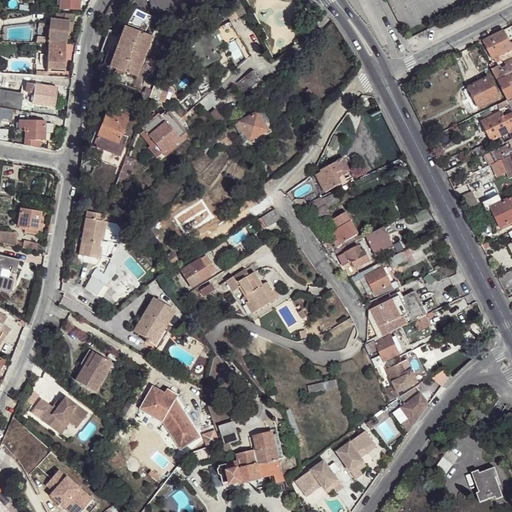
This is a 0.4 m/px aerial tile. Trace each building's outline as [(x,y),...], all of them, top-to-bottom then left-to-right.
[(81,9),(80,0),(60,0),(60,5),(60,8),(81,9)] [(115,0),(111,6),(109,11),(114,14),(118,8),(123,12),(129,3),(123,0),(115,0)] [(135,0),(132,6),(153,15),(153,12),(150,0),(135,0)] [(150,0),(153,12),(203,2),(202,0),(150,0)] [(69,20),(55,19),(49,19),(49,43),(67,43),(68,30),(69,20)] [(213,37),(216,35),(220,33),(215,23),(206,29),(206,30),(200,34),(199,32),(188,39),(192,47),(189,49),(194,57),(197,55),(200,60),(204,68),(212,63),(210,61),(219,56),(215,48),(219,46),(213,37)] [(152,36),(127,27),(113,68),(138,77),(152,36)] [(182,42),(188,39),(182,28),(176,31),(182,42)] [(114,57),(122,34),(109,30),(101,52),(114,57)] [(511,47),(504,30),(485,40),(493,58),(498,56),(499,59),(502,61),(511,56),(511,47)] [(169,38),(163,35),(159,43),(166,46),(169,38)] [(222,44),(216,35),(213,37),(219,46),(222,44)] [(66,71),(67,43),(49,43),(48,53),(48,70),(66,71)] [(478,68),(472,56),(463,60),(469,72),(478,68)] [(490,65),(497,79),(503,76),(511,72),(511,60),(505,63),(507,68),(501,71),(499,66),(495,67),(492,64),(490,65)] [(158,78),(164,82),(167,72),(159,68),(156,78),(158,78)] [(234,88),(246,100),(263,83),(254,73),(252,72),(251,72),(234,88)] [(499,83),(507,100),(511,97),(511,93),(510,90),(511,88),(511,74),(504,79),(503,76),(497,79),(499,83)] [(46,81),(47,75),(36,75),(35,83),(43,84),(43,81),(46,81)] [(473,96),(478,107),(498,97),(488,77),(469,87),(473,96)] [(158,78),(150,96),(164,102),(171,84),(164,82),(158,78)] [(21,92),(0,89),(0,105),(22,109),(23,101),(33,103),(34,93),(26,92),(28,82),(23,82),(21,92)] [(34,93),(35,83),(28,82),(26,92),(34,93)] [(43,84),(35,83),(34,93),(33,103),(55,106),(58,87),(50,85),(49,85),(48,85),(43,84)] [(142,91),(141,94),(148,97),(151,89),(146,87),(144,91),(142,91)] [(472,110),(478,107),(473,96),(469,87),(462,90),(467,99),(472,110)] [(250,96),(254,105),(268,99),(264,90),(250,96)] [(507,100),(497,105),(499,109),(509,104),(508,102),(507,100)] [(303,106),(310,118),(317,115),(310,102),(303,106)] [(154,114),(162,106),(161,104),(152,112),(154,114)] [(11,122),(13,109),(0,106),(0,122),(1,123),(1,120),(11,122)] [(116,144),(123,147),(127,136),(121,134),(130,111),(122,107),(120,112),(107,107),(93,146),(112,153),(116,144)] [(263,110),(257,113),(263,124),(269,121),(263,110)] [(186,132),(168,112),(162,117),(159,114),(153,118),(144,127),(165,151),(186,132)] [(510,133),(511,135),(511,113),(504,117),(501,112),(482,122),(486,130),(492,141),(510,133)] [(263,124),(257,113),(240,123),(246,132),(250,140),(267,130),(263,124)] [(26,138),(37,139),(46,139),(46,132),(47,123),(47,122),(27,120),(27,130),(26,138)] [(250,140),(246,132),(241,135),(245,142),(250,140)] [(223,133),(218,135),(223,143),(225,145),(229,143),(223,133)] [(25,144),(42,147),(42,143),(37,142),(37,139),(26,138),(25,144)] [(494,143),(497,148),(504,144),(501,139),(494,143)] [(119,156),(123,147),(116,144),(112,153),(119,156)] [(511,146),(508,148),(506,145),(485,156),(490,165),(499,162),(505,172),(510,171),(511,175),(511,146)] [(83,152),(81,172),(90,181),(98,157),(83,152)] [(462,162),(458,155),(448,160),(451,167),(462,162)] [(344,158),(338,162),(344,174),(351,171),(344,158)] [(129,162),(124,160),(117,179),(122,180),(129,162)] [(344,174),(338,162),(323,168),(325,170),(321,173),(323,177),(321,178),(331,189),(342,184),(341,182),(338,176),(344,174)] [(341,182),(342,184),(347,181),(344,174),(338,176),(341,182)] [(471,191),(462,196),(468,209),(478,204),(471,191)] [(499,196),(484,203),(487,210),(487,211),(491,209),(491,208),(502,202),(499,196)] [(323,199),(310,205),(318,222),(331,216),(323,199)] [(511,205),(509,199),(502,202),(491,208),(491,209),(494,214),(501,228),(511,222),(511,205)] [(24,208),(39,211),(41,204),(25,201),(24,208)] [(24,227),(38,229),(42,212),(39,211),(24,208),(23,208),(19,226),(24,227)] [(268,227),(281,219),(275,209),(262,217),(268,227)] [(487,211),(487,210),(485,210),(489,217),(494,214),(491,209),(487,211)] [(342,245),(360,236),(348,214),(333,222),(338,230),(341,235),(340,236),(337,237),(339,240),(342,245)] [(262,217),(255,221),(261,231),(268,227),(262,217)] [(85,253),(83,263),(101,267),(103,255),(100,254),(105,222),(87,219),(81,252),(85,253)] [(0,242),(10,245),(13,232),(0,228),(0,242)] [(371,235),(367,237),(376,257),(395,248),(385,228),(378,231),(371,235)] [(20,247),(47,253),(48,246),(21,240),(20,247)] [(338,251),(340,255),(345,266),(353,262),(356,268),(370,261),(365,250),(362,252),(360,246),(355,248),(353,244),(343,249),(341,250),(338,251)] [(338,246),(327,251),(330,255),(338,251),(341,250),(339,245),(338,246)] [(168,258),(175,268),(181,264),(174,254),(168,258)] [(405,263),(401,254),(390,259),(386,261),(391,271),(405,263)] [(205,257),(200,261),(211,277),(216,273),(215,270),(208,258),(205,257)] [(211,277),(200,261),(191,267),(193,269),(188,273),(196,286),(211,277)] [(0,273),(2,268),(16,272),(17,267),(0,262),(0,287),(10,291),(14,280),(0,275),(0,273)] [(107,270),(103,269),(101,276),(112,279),(115,266),(108,264),(107,270)] [(356,276),(350,279),(352,283),(359,279),(364,277),(372,292),(376,298),(383,295),(396,288),(393,283),(388,285),(379,265),(372,268),(356,276)] [(0,275),(14,280),(16,272),(2,268),(0,273),(0,275)] [(243,289),(260,278),(256,272),(251,275),(247,270),(229,282),(236,292),(242,288),(243,289)] [(186,281),(181,273),(177,277),(182,284),(186,281)] [(369,293),(372,292),(364,277),(359,279),(366,294),(369,293)] [(265,286),(260,278),(243,289),(247,296),(251,302),(248,303),(256,315),(273,303),(263,287),(265,286)] [(207,290),(213,294),(217,288),(210,284),(207,290)] [(268,284),(265,286),(263,287),(273,303),(278,300),(268,284)] [(389,325),(392,331),(428,315),(416,290),(404,296),(393,301),(396,307),(394,307),(399,320),(389,325)] [(392,299),(393,301),(404,296),(402,291),(379,301),(381,304),(392,299)] [(365,304),(373,299),(369,293),(366,294),(361,297),(365,304)] [(328,301),(335,319),(346,314),(339,297),(328,301)] [(133,331),(144,338),(154,343),(166,324),(174,311),(154,298),(133,331)] [(373,318),(382,336),(392,331),(389,325),(399,320),(394,307),(396,307),(393,301),(392,299),(381,304),(379,305),(380,308),(375,310),(378,315),(373,318)] [(370,310),(373,318),(378,315),(375,310),(380,308),(379,305),(370,310)] [(0,332),(4,326),(8,318),(0,313),(0,341),(4,335),(0,332)] [(415,322),(418,331),(431,326),(427,317),(415,322)] [(154,343),(144,338),(141,343),(155,352),(171,327),(166,324),(154,343)] [(11,330),(4,326),(0,332),(4,335),(7,336),(11,330)] [(396,335),(392,337),(398,351),(403,349),(396,335)] [(376,343),(379,349),(384,360),(399,353),(398,351),(392,337),(391,336),(376,343)] [(374,340),(366,344),(370,353),(379,349),(376,343),(374,340)] [(81,366),(84,367),(88,369),(96,355),(89,351),(81,366)] [(88,369),(84,367),(76,382),(96,394),(113,364),(96,355),(88,369)] [(387,368),(390,373),(400,392),(414,385),(402,361),(387,368)] [(381,377),(390,373),(387,368),(379,372),(381,377)] [(309,385),(311,392),(337,386),(336,379),(309,385)] [(176,402),(165,395),(153,388),(140,412),(163,424),(181,451),(192,444),(190,440),(198,435),(176,402)] [(415,389),(401,399),(406,405),(402,407),(410,418),(403,423),(409,432),(426,410),(429,404),(421,394),(419,395),(415,389)] [(394,390),(387,394),(391,402),(398,398),(394,390)] [(168,391),(165,395),(176,402),(179,397),(168,391)] [(74,420),(83,426),(90,415),(67,399),(63,404),(60,410),(56,407),(55,409),(46,403),(36,417),(60,434),(71,418),(74,420)] [(289,409),(285,409),(292,436),(298,434),(292,411),(289,409)] [(81,428),(83,426),(74,420),(71,418),(60,434),(63,437),(73,423),(81,428)] [(223,433),(235,430),(232,422),(221,425),(223,433)] [(271,433),(279,459),(286,459),(278,428),(270,429),(271,433)] [(206,448),(219,443),(215,431),(202,435),(206,448)] [(367,450),(376,443),(368,431),(338,452),(357,480),(364,475),(361,470),(368,465),(362,457),(359,452),(365,448),(367,450)] [(279,460),(279,459),(271,433),(254,438),(258,450),(238,456),(239,462),(242,469),(279,460)] [(190,440),(192,444),(201,438),(198,435),(190,440)] [(378,447),(376,443),(367,450),(365,448),(359,452),(362,457),(378,447)] [(94,445),(90,453),(95,456),(100,448),(94,445)] [(222,447),(224,453),(231,451),(229,445),(225,446),(222,447)] [(226,487),(283,472),(279,460),(279,459),(279,460),(242,469),(239,462),(228,465),(224,466),(220,467),(226,487)] [(319,480),(322,485),(328,493),(334,489),(337,494),(345,488),(325,460),(295,481),(304,493),(313,487),(312,484),(319,480)] [(472,473),(479,493),(477,494),(480,502),(495,497),(496,500),(503,497),(496,478),(497,477),(494,468),(480,473),(478,471),(472,473)] [(80,511),(91,499),(58,470),(45,485),(53,492),(50,496),(68,511),(80,511)] [(306,496),(322,485),(319,480),(312,484),(313,487),(304,493),(306,496)]
